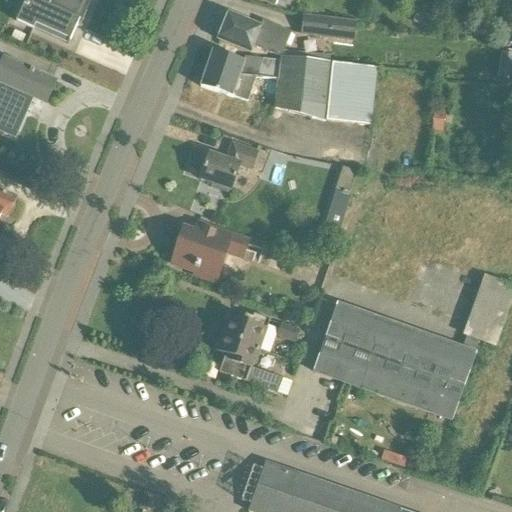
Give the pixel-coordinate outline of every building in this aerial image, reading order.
[(33,30),(35,24),(71,40),(80,20),(77,19),(85,0),(48,0),(46,5),(34,0),(25,0),(16,22),(33,30)] [(426,11),(417,9),(414,25),(422,27),(426,11)] [(253,48),(281,59),(292,34),(263,22),(261,27),(229,14),(218,41),(251,54),(253,48)] [(303,17),(301,36),(353,43),(356,24),(303,17)] [(257,77),(281,81),(281,64),(245,58),(245,63),(213,52),(201,88),(232,99),(233,98),(248,103),(257,77)] [(511,54),(500,53),(497,73),(511,74),(511,54)] [(281,81),(276,111),(325,125),(370,131),(373,107),(377,68),(330,63),(281,59),(281,64),(281,81)] [(31,72),(5,60),(0,70),(0,83),(3,85),(0,91),(0,131),(14,138),(32,98),(46,104),(56,83),(34,73),(35,71),(32,70),(31,72)] [(442,135),(445,111),(434,110),(431,134),(442,135)] [(230,191),(239,166),(251,170),(257,153),(233,145),(227,161),(210,155),(201,181),(212,185),(211,188),(228,194),(229,191),(230,191)] [(357,174),(342,169),(334,192),(349,197),(357,174)] [(0,217),(1,215),(8,217),(16,198),(0,190),(0,217)] [(330,209),(323,228),(338,234),(345,215),(330,209)] [(219,287),(230,253),(243,258),(248,242),(198,225),(195,233),(184,229),(172,264),(195,272),(193,278),(219,287)] [(467,338),(500,349),(511,312),(511,284),(488,276),(467,338)] [(457,421),(481,352),(341,304),(317,373),(457,421)] [(238,345),(258,352),(270,321),(254,315),(253,318),(246,315),(243,323),(230,318),(224,336),(239,341),(238,345)] [(299,332),(292,330),(280,325),(276,337),(295,343),(299,332)] [(258,352),(238,345),(239,341),(224,336),(218,353),(226,355),(219,374),(278,395),(283,380),(250,368),(251,364),(253,365),(258,352)] [(400,511),(401,508),(267,462),(250,511),(252,511),(400,511)] [(169,511),(173,503),(146,494),(141,509),(149,511),(169,511)]
